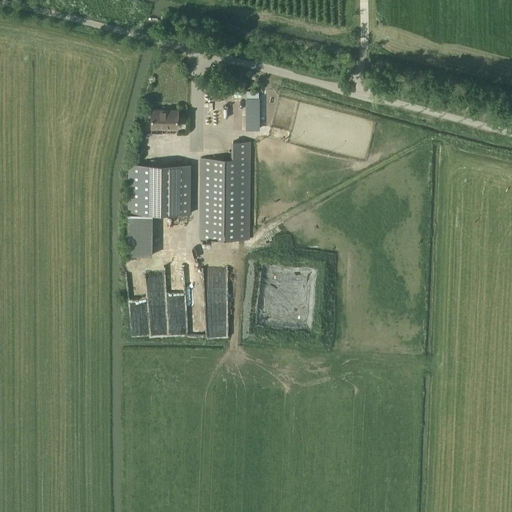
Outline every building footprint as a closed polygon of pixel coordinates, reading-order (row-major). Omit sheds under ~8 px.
[(247,90),(247,128),(258,128),(259,91),(247,90)] [(238,101),(238,91),(224,91),(224,102),(238,101)] [(167,109),(152,109),(152,127),(178,127),(178,112),(167,112),(167,109)] [(201,157),(200,239),(249,239),(249,226),(250,158),(231,158),(201,157)] [(128,213),(153,213),(190,213),(191,164),(184,164),(179,164),(129,164),(128,213)] [(128,273),(132,335),(173,333),(172,319),(169,319),(168,306),(148,307),(145,272),(128,273)] [(228,336),(227,275),(206,275),(206,282),(209,282),(209,295),(207,295),(207,313),(216,313),(216,330),(219,330),(219,335),(223,335),(223,336),(228,336)]
